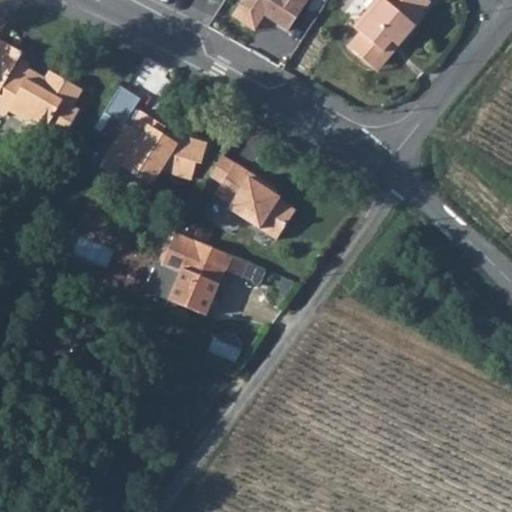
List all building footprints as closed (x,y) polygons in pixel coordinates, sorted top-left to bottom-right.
[(251,0),(248,5),(296,33),(314,0),(251,0)] [(386,0),(380,0),(384,2),(372,17),(368,13),(354,31),(360,35),(349,50),(372,71),(391,48),(397,52),(415,29),(412,27),(415,23),(386,0)] [(386,0),(415,23),(431,4),(426,0),(386,0)] [(0,92),(0,108),(8,114),(10,110),(25,119),(55,72),(51,70),(46,77),(41,73),(33,74),(26,70),(31,61),(23,56),(25,52),(0,36),(0,92)] [(55,72),(25,119),(28,121),(33,120),(36,119),(65,136),(81,108),(75,105),(85,89),(55,72)] [(119,84),(103,111),(125,125),(100,164),(125,179),(131,170),(154,183),(163,169),(192,177),(196,160),(200,161),(205,141),(179,134),(178,136),(174,136),(172,139),(159,131),(163,124),(132,106),(138,96),(119,84)] [(222,152),(208,174),(222,183),(236,160),(222,152)] [(222,183),(217,193),(223,197),(243,164),(236,160),(222,183)] [(243,164),(223,197),(232,203),(230,206),(282,237),(300,207),(282,195),(283,193),(277,189),(249,172),(251,169),(243,164)] [(233,265),(239,250),(182,227),(168,260),(170,261),(186,268),(176,294),(212,309),(231,265),(233,265)] [(186,268),(170,261),(161,284),(163,289),(176,294),(186,268)]
